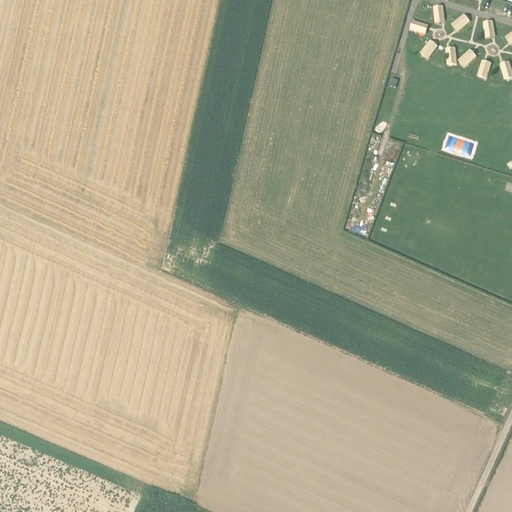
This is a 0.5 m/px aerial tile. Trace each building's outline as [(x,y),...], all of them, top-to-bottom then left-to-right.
[(435,24),(446,23),(445,6),(435,7),(435,24)] [(456,32),(471,24),(466,15),(451,23),(456,32)] [(427,35),(429,25),(413,21),(410,30),(427,35)] [(494,21),(484,23),(487,40),(497,38),(494,21)] [(431,41),(420,53),(428,60),(439,47),(431,41)] [(456,48),(446,49),(449,66),(459,65),(456,48)] [(458,61),(465,68),(477,57),(470,50),(458,61)] [(489,79),(491,63),(481,61),(479,78),(489,79)] [(511,66),(510,62),(500,65),(506,81),(511,78),(511,66)]
